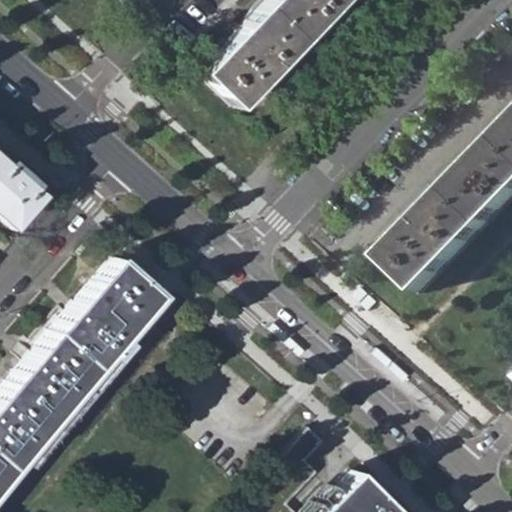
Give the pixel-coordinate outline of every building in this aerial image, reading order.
[(256,0),(189,70),(226,105),(253,77),(262,68),(279,83),(291,71),(274,55),(326,0),(256,0)] [(269,93),(279,83),(262,68),(253,77),(269,93)] [(415,225),(384,257),(422,294),(511,200),(511,124),(443,195),(431,208),(419,196),(402,213),(415,225)] [(0,221),(28,191),(20,183),(23,181),(0,160),(0,221)] [(419,196),(431,208),(443,195),(431,183),(419,196)] [(0,461),(149,293),(110,259),(0,384),(0,461)] [(286,333),(272,320),(266,326),(281,339),(286,333)] [(301,347),(286,333),(281,339),(296,353),(301,347)] [(369,352),(383,365),(389,359),(375,345),(372,348),(369,352)] [(384,365),(398,379),(404,373),(390,359),(387,362),(384,365)] [(316,440),(301,426),(232,504),(240,511),(392,511),(345,467),(303,511),(289,511),(280,503),(311,471),(298,459),(316,440)]
